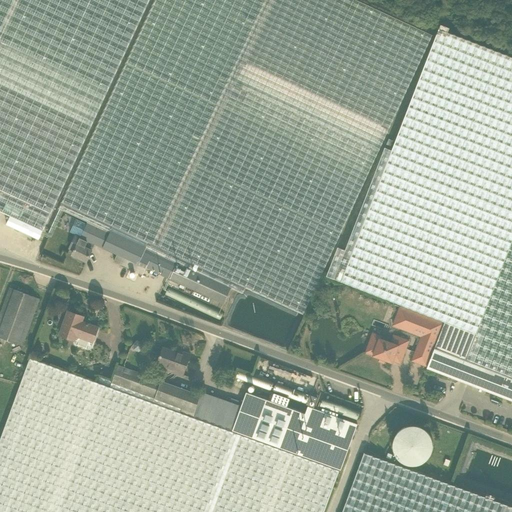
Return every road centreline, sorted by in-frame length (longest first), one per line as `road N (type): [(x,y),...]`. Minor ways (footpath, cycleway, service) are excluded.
road 1 (unclassified): [(511,438),(158,306),(0,263)]
road 2 (track): [(334,511),(380,389)]
